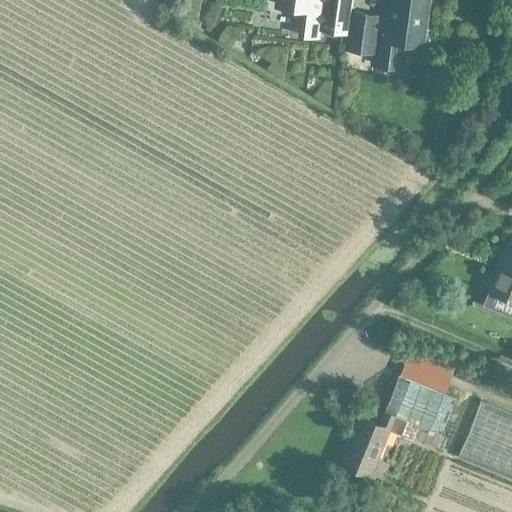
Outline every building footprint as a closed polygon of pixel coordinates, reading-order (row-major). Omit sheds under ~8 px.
[(322,30),(346,33),(348,19),(349,19),(350,11),(351,11),(352,0),(278,0),(278,4),(302,8),(298,35),(321,39),(322,30)] [(381,0),(379,15),(351,11),(350,11),(349,19),(348,19),(346,33),(346,38),(373,43),(370,65),(394,68),(397,40),(420,43),(425,0),(381,0)] [(498,261),(511,266),(511,234),(506,247),(503,247),(498,261)] [(511,314),(511,266),(498,261),(489,281),(492,282),(489,289),(490,290),(485,303),(511,314)] [(399,373),(384,410),(419,424),(441,433),(456,396),(399,373)] [(511,409),(480,397),(459,455),(511,475),(511,409)] [(384,410),(378,423),(360,418),(342,460),(371,473),(389,428),(402,434),(402,433),(413,438),(419,424),(384,410)]
